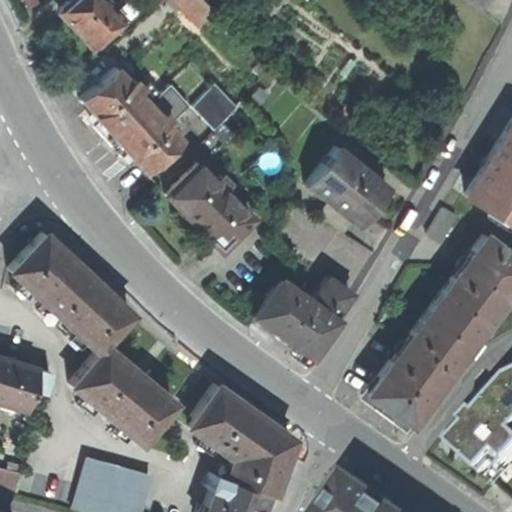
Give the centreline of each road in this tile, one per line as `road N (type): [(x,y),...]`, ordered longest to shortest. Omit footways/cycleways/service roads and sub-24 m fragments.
road 1 (residential): [(511,46),(308,405)]
road 2 (tertiary): [(308,405),(173,298),(65,170)]
road 3 (residential): [(511,333),(465,376),(400,473)]
road 4 (tertiary): [(65,170),(0,55)]
